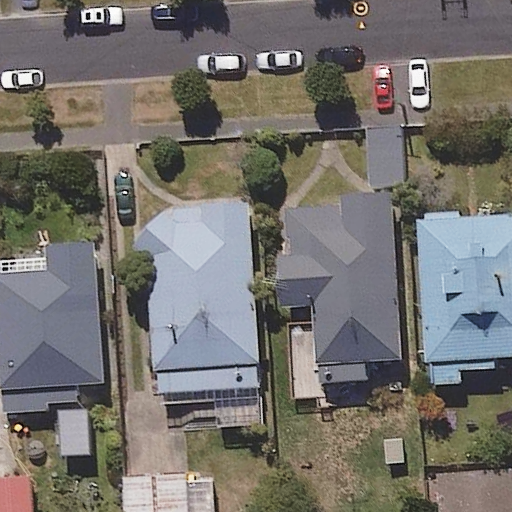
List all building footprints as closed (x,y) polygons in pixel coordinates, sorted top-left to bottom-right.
[(404,129),(369,131),(374,189),(408,186),(404,129)] [(321,308),(325,368),(326,395),(375,392),(373,365),(408,363),(399,206),(288,213),(294,310),(321,308)] [(155,233),(163,404),(265,399),(256,209),(169,213),(155,233)] [(467,372),(500,370),(511,368),(511,219),(469,223),(468,213),(424,216),(425,231),(435,390),(468,388),(467,372)] [(1,261),(2,277),(6,414),(78,411),(78,389),(108,388),(103,247),(56,248),(56,259),(1,261)] [(511,511),(511,473),(445,477),(446,511),(511,511)] [(219,511),(219,479),(131,480),(131,511),(219,511)] [(0,511),(36,511),(34,480),(0,482),(0,511)]
